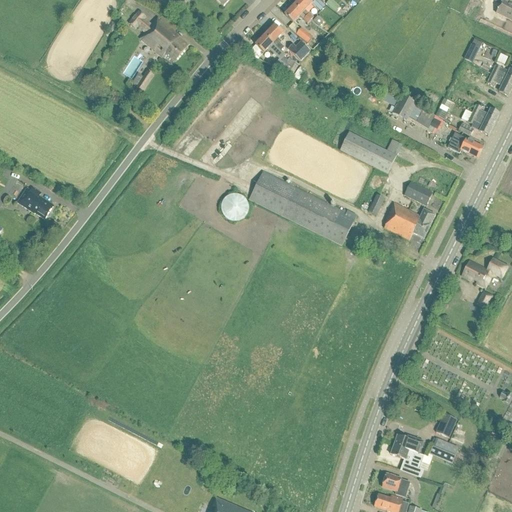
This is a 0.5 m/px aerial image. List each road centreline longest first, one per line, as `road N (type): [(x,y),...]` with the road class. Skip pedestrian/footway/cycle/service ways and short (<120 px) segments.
road 1 (primary): [(345,511),(389,381),(511,127)]
road 2 (unclassified): [(0,316),(200,71),(269,0)]
road 3 (track): [(0,428),(163,511)]
